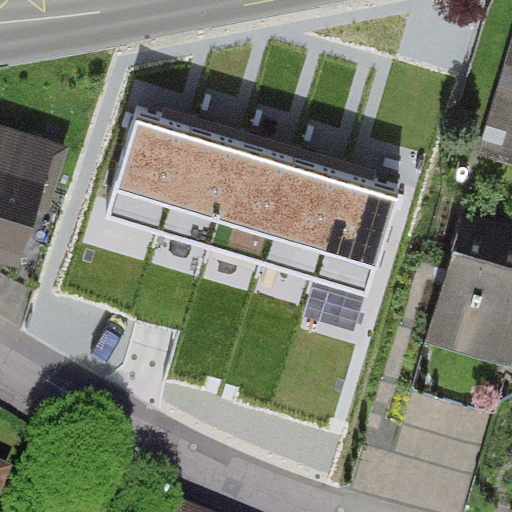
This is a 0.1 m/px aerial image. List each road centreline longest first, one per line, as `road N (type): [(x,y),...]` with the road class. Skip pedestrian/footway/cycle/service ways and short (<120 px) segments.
road 1 (residential): [(0,353),(262,497),(316,511)]
road 2 (secondary): [(156,5),(0,27)]
